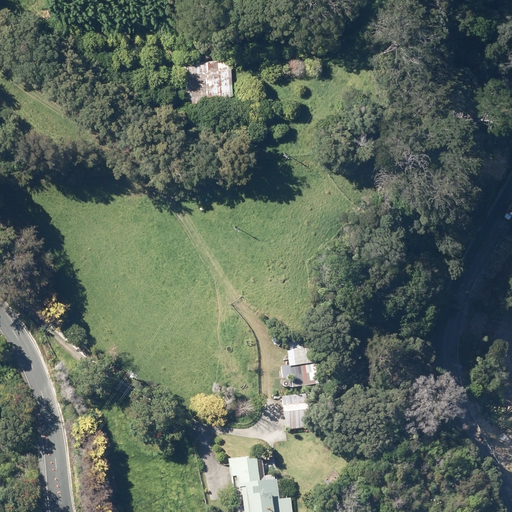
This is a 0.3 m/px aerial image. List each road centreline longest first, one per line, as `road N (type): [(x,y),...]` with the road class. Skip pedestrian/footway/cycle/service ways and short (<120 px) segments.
road 1 (tertiary): [(510,511),(448,402),(439,360),(453,296),(511,198)]
road 2 (tertiary): [(0,312),(40,388),(62,511)]
